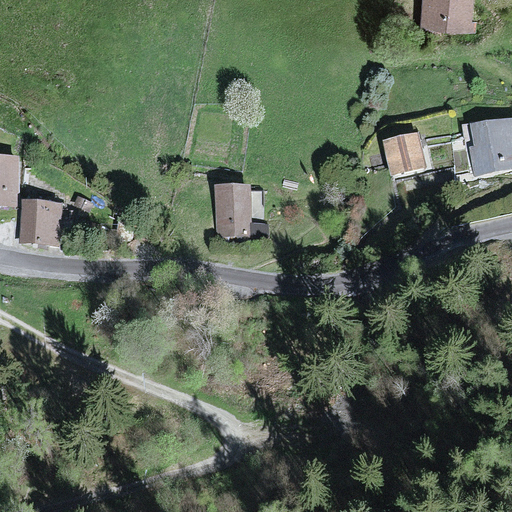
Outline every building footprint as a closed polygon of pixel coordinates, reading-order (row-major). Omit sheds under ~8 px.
[(473,0),(422,0),(421,37),(472,38),(473,0)] [(511,125),(471,135),(482,184),(511,177),(511,125)] [(419,139),(385,147),(394,184),(428,176),(419,139)] [(20,162),(0,162),(0,211),(22,211),(20,162)] [(254,191),(218,193),(222,252),(258,249),(254,191)] [(64,209),(26,206),(22,250),(60,253),(64,209)]
